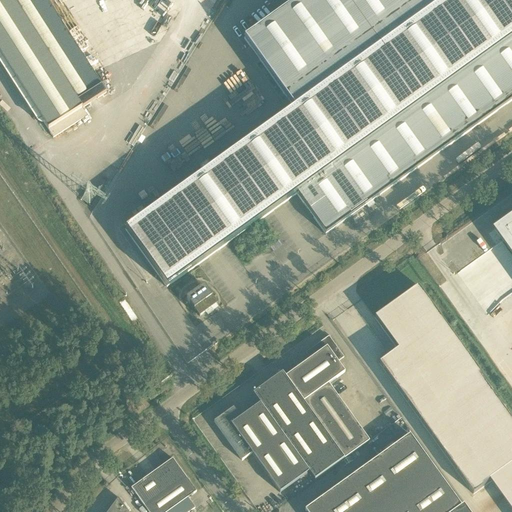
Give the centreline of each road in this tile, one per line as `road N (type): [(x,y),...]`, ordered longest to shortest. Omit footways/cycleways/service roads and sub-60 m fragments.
road 1 (unclassified): [(158,407),(511,158)]
road 2 (unclassified): [(59,511),(79,479),(158,407)]
road 3 (unclassified): [(233,511),(158,407)]
